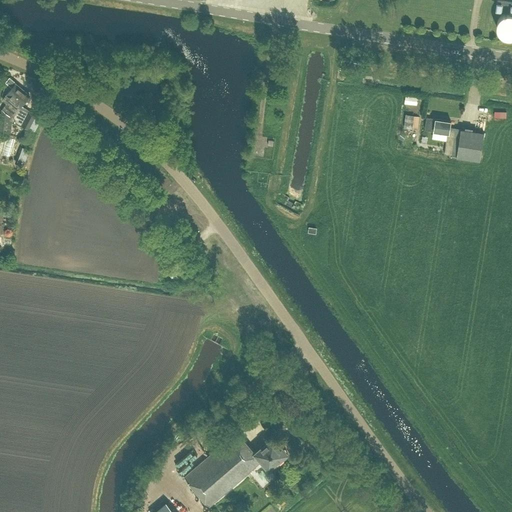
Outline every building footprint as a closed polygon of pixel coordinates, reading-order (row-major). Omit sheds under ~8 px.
[(511,10),(511,1),(500,0),(497,0),(496,8),(511,10)] [(340,68),(363,71),(364,62),(342,59),(340,68)] [(35,115),(23,109),(21,105),(30,94),(16,83),(5,95),(3,99),(7,102),(2,108),(11,116),(9,117),(28,128),(35,115)] [(417,96),(406,95),(405,103),(416,105),(417,96)] [(412,128),(414,115),(405,114),(404,127),(412,128)] [(444,154),(458,156),(469,158),(480,159),(484,131),(474,129),(450,126),(451,120),(436,117),(427,116),(425,128),(434,129),(448,131),(445,153),(444,154)] [(13,152),(19,138),(7,132),(1,147),(13,152)] [(175,277),(185,269),(179,261),(168,269),(175,277)] [(255,451),(237,430),(184,476),(210,506),(262,461),(269,469),(288,452),(273,435),(255,451)] [(170,455),(177,450),(174,445),(167,451),(170,455)] [(175,511),(166,501),(153,511),(175,511)]
